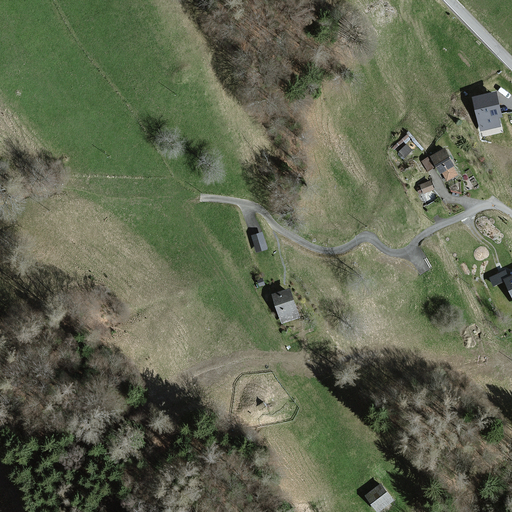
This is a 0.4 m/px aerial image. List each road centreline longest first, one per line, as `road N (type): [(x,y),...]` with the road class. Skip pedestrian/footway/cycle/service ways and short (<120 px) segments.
road 1 (residential): [(511,213),(486,205),(391,252),(366,236),(336,250),(317,248),(253,207)]
road 2 (track): [(253,207),(216,198),(87,194),(0,166)]
